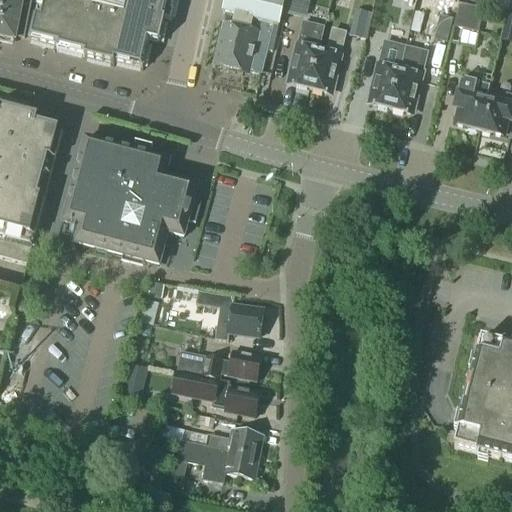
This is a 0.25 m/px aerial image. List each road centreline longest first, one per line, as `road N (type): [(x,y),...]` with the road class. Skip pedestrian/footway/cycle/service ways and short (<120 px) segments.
road 1 (unclassified): [(293,511),(295,292),(324,169)]
road 2 (residential): [(511,217),(324,169)]
road 3 (residential): [(168,124),(0,77)]
road 4 (residential): [(324,169),(168,124)]
road 5 (residential): [(168,124),(199,0)]
